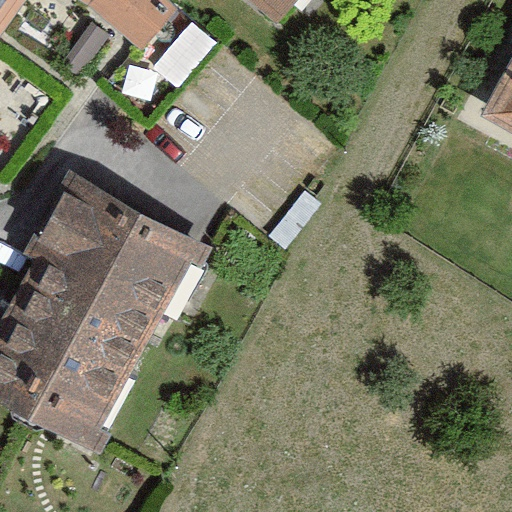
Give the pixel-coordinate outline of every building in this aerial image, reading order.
[(0,0),(0,16),(10,0),(0,0)] [(82,0),(132,39),(163,0),(82,0)] [(293,0),(254,0),(278,19),(293,0)] [(511,51),(479,111),(511,129),(511,51)] [(214,241),(74,163),(11,275),(0,295),(0,391),(36,411),(101,447),(105,439),(113,424),(103,418),(193,256),(203,262),(214,241)]
